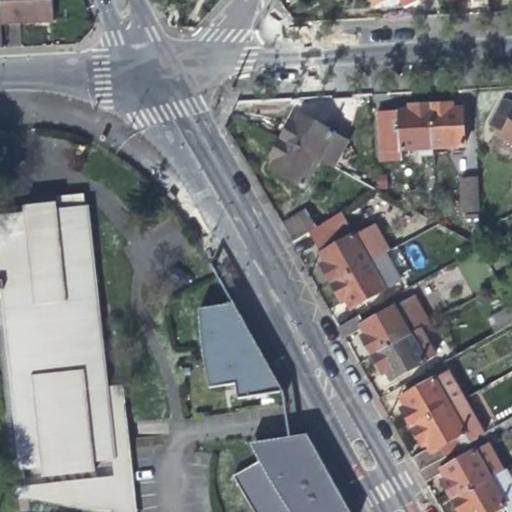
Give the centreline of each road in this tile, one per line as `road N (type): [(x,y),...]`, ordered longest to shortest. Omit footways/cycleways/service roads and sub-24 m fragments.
road 1 (residential): [(303,349),(143,68)]
road 2 (residential): [(511,46),(195,64)]
road 3 (residential): [(409,511),(341,390),(303,349)]
road 4 (residential): [(303,349),(318,412),(374,511)]
road 5 (residential): [(143,68),(0,75)]
